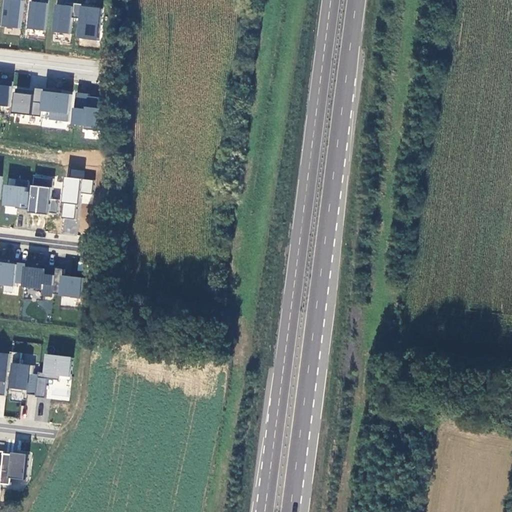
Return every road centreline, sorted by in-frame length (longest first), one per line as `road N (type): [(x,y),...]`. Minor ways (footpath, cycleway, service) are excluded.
road 1 (trunk): [(330,0),(263,511)]
road 2 (trunk): [(289,502),(356,0)]
